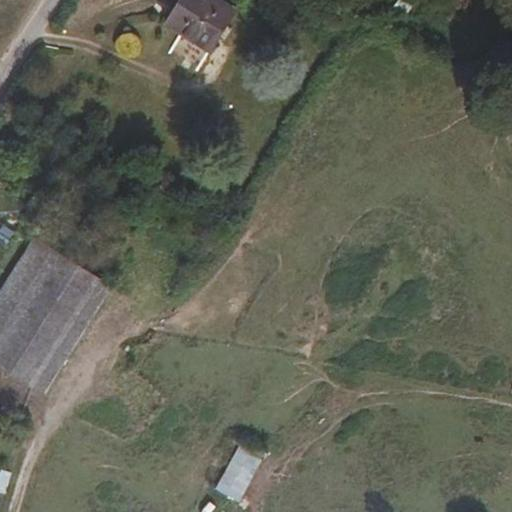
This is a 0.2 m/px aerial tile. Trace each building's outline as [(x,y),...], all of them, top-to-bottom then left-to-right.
[(211,48),(235,8),(223,0),(181,0),(168,23),(211,48)] [(74,321),(99,285),(43,242),(8,291),(0,301),(0,363),(28,384),(74,321)] [(40,391),(110,292),(99,285),(74,321),(28,384),(40,391)] [(235,445),(218,491),(243,501),(261,454),(235,445)] [(0,470),(0,492),(7,494),(12,473),(0,470)]
